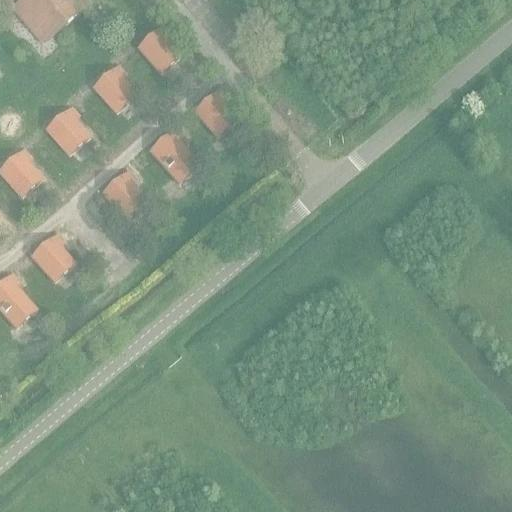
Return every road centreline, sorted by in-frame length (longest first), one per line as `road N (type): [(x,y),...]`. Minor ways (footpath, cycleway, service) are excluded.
road 1 (unclassified): [(0,463),(511,32)]
road 2 (track): [(0,266),(229,69),(167,0)]
road 3 (track): [(331,189),(229,69)]
